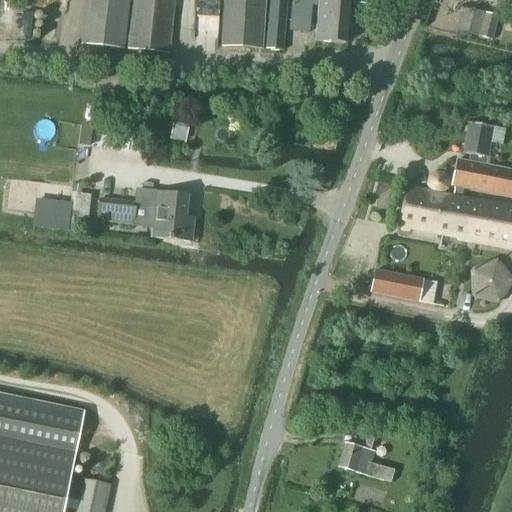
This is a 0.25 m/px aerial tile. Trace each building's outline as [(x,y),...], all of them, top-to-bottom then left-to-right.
[(86,0),(81,45),(121,51),(127,0),(86,0)] [(166,56),(173,0),(132,0),(126,51),(166,56)] [(260,49),(263,0),(223,0),(220,47),(260,49)] [(269,0),(264,51),(282,53),(287,0),(269,0)] [(291,0),(289,33),(309,34),(311,0),(291,0)] [(343,47),(347,1),(332,0),(316,0),(312,43),(343,47)] [(463,12),(457,33),(491,43),(498,19),(484,15),(483,18),(463,12)] [(451,199),(460,200),(461,191),(511,200),(511,172),(484,168),(492,129),(466,123),(460,155),(471,157),(469,165),(454,162),(449,188),(453,189),(451,199)] [(185,145),(188,127),(172,124),(169,142),(185,145)] [(428,182),(428,186),(429,190),(432,193),(435,195),(439,195),(443,193),(445,191),(447,187),(447,183),(445,180),(443,178),(440,176),(437,176),(433,177),(430,179),(428,182)] [(72,185),(66,233),(76,235),(82,186),(72,185)] [(460,200),(451,199),(404,189),(395,229),(462,241),(470,202),(460,200)] [(136,204),(134,226),(151,228),(155,193),(136,191),(134,204),(136,204)] [(151,228),(149,239),(179,242),(182,217),(185,197),(155,193),(151,228)] [(112,202),(97,201),(95,222),(134,226),(136,204),(134,204),(112,202)] [(511,209),(470,202),(462,241),(511,250),(511,209)] [(373,273),(369,295),(416,304),(430,306),(434,284),(420,282),(373,273)] [(0,511),(63,511),(76,451),(83,417),(0,400),(0,511)] [(343,446),(336,470),(385,483),(389,485),(393,470),(370,464),(374,451),(369,450),(372,439),(360,436),(357,450),(343,446)] [(101,511),(107,487),(80,481),(73,511),(101,511)]
